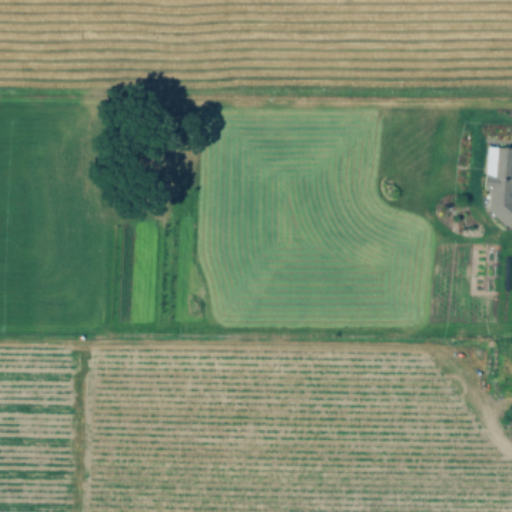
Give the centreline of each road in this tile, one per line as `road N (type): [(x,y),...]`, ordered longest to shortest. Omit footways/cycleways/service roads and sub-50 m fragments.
road 1 (track): [(511,452),(435,361),(399,343),(0,339)]
road 2 (track): [(511,102),(0,97)]
